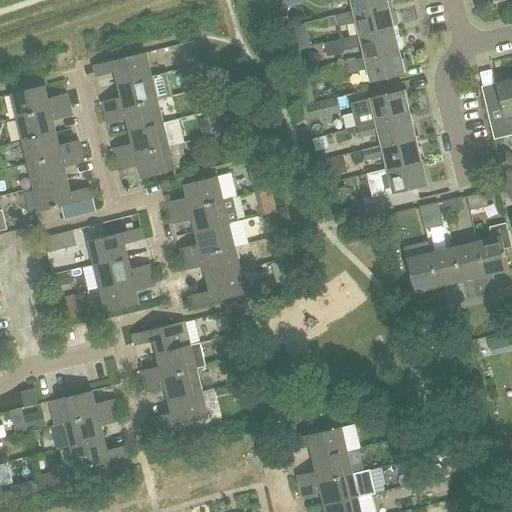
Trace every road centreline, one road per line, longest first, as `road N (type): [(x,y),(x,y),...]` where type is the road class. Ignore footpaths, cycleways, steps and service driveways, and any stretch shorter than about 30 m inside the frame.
road 1 (residential): [(465,47),(452,59),(446,91),(466,182)]
road 2 (residential): [(0,388),(35,369),(119,349)]
